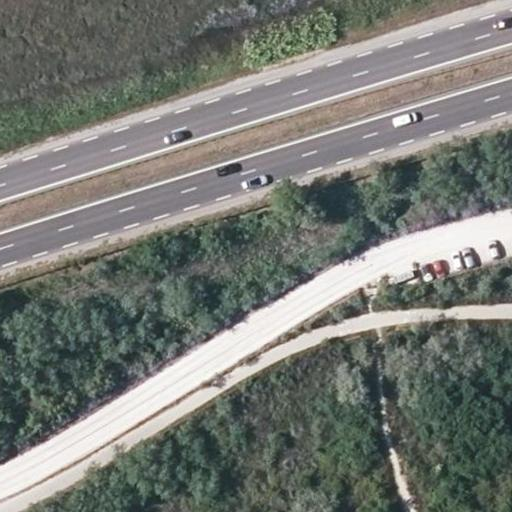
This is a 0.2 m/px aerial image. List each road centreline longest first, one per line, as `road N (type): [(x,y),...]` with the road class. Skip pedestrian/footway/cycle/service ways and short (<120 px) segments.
road 1 (trunk): [(511,30),(0,187)]
road 2 (trunk): [(0,248),(511,96)]
